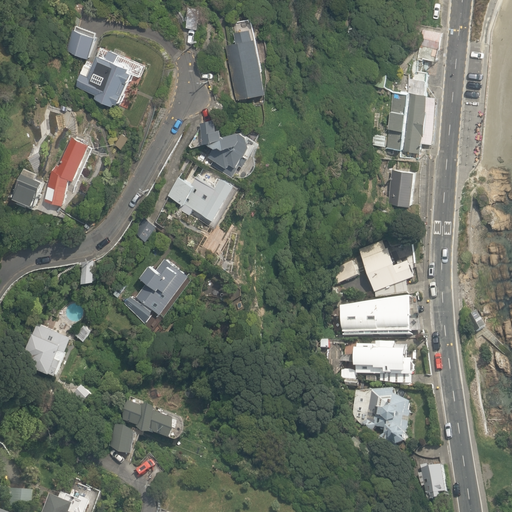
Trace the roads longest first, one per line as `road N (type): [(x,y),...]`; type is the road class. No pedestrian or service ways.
road 1 (residential): [(463,0),(442,268),(471,511)]
road 2 (residential): [(190,74),(185,102),(110,228),(21,260),(0,282)]
road 3 (residential): [(146,511),(147,491),(58,427),(0,357)]
